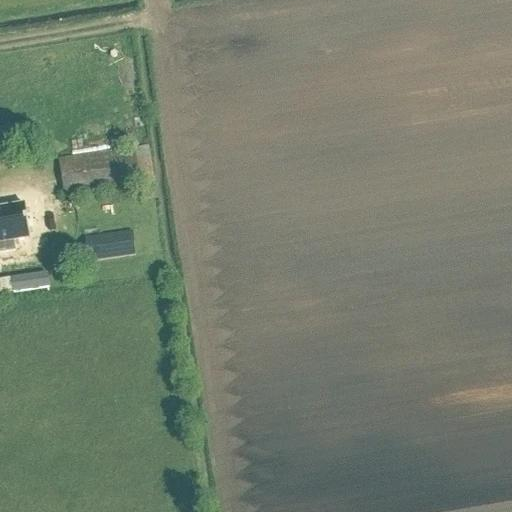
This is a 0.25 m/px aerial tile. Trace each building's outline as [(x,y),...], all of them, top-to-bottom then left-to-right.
[(147,149),(134,151),(58,161),(64,201),(153,187),(147,149)] [(25,206),(0,210),(0,255),(15,253),(14,243),(31,240),(25,206)] [(133,234),(86,241),(89,264),(136,257),(133,234)] [(13,295),(50,289),(48,275),(11,281),(13,292),(13,295)] [(0,294),(13,292),(11,281),(0,282),(0,294)]
